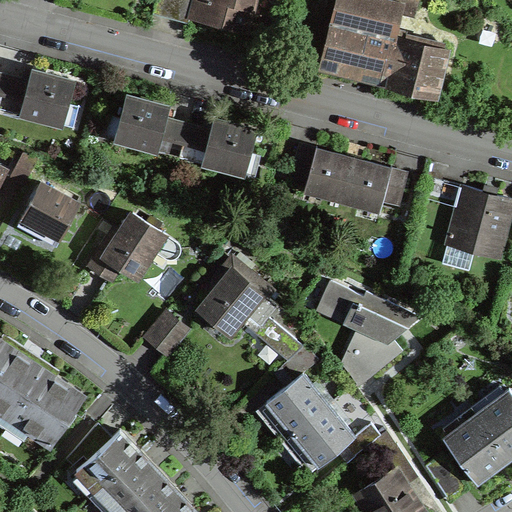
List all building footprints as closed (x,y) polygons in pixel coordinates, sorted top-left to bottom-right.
[(253,10),(255,0),(156,0),(153,13),(188,22),(190,17),(217,25),(244,32),(248,16),(250,9),(253,10)] [(445,48),(334,21),(325,59),(387,74),(394,76),(392,82),(434,92),(445,48)] [(32,68),(29,80),(6,74),(0,97),(0,106),(62,123),(74,79),(37,69),(32,68)] [(180,154),(189,123),(165,116),(169,105),(135,96),(127,94),(115,137),(180,154)] [(218,118),(214,117),(211,128),(189,123),(180,154),(244,172),(256,128),(218,118)] [(322,193),(342,199),(354,156),(317,146),(317,144),(316,144),(315,146),(311,145),(299,141),(290,173),(307,178),(306,182),(324,187),(322,193)] [(10,176),(23,183),(38,155),(23,151),(10,176)] [(367,160),(354,156),(342,199),(363,204),(365,198),(382,203),(383,198),(400,203),(408,171),(391,167),(392,165),(391,164),(390,166),(367,160)] [(43,227),(60,236),(79,201),(41,181),(18,224),(25,228),(39,235),(43,227)] [(462,184),(448,234),(473,241),(471,248),(499,256),(511,205),(511,196),(497,193),(499,185),(484,181),(482,189),(476,187),(462,184)] [(119,264),(136,275),(164,231),(133,211),(121,229),(115,225),(90,264),(97,268),(111,277),(119,264)] [(240,318),(284,362),(303,343),(267,314),(276,303),(278,305),(279,303),(269,295),(275,288),(251,268),(249,270),(232,256),(207,287),(213,292),(199,308),(209,316),(229,332),(240,318)] [(403,349),(393,337),(407,326),(421,315),(366,289),(364,294),(330,278),(320,299),(361,318),(341,361),(351,374),(359,385),(403,349)] [(166,309),(145,334),(159,345),(180,320),(166,309)] [(0,363),(12,346),(0,337),(0,363)] [(280,426),(288,436),(329,402),(303,371),(319,358),(305,341),(303,343),(284,362),(281,364),(293,379),(267,400),(267,401),(265,403),(271,412),(280,426)] [(0,409),(11,417),(44,367),(23,353),(12,346),(0,363),(0,409)] [(44,367),(11,417),(51,444),(66,421),(69,423),(76,413),(73,410),(84,394),(50,371),(44,367)] [(511,393),(510,391),(477,415),(511,461),(511,460),(511,393)] [(355,454),(371,441),(381,433),(371,421),(355,434),(329,402),(288,436),(296,446),(298,448),(316,465),(318,463),(319,464),(345,443),(355,454)] [(478,485),(511,461),(477,415),(445,440),(478,485)] [(96,489),(139,448),(123,431),(120,427),(77,468),(96,489)] [(381,433),(371,441),(390,469),(360,489),(370,505),(367,507),(370,511),(424,511),(405,483),(418,475),(418,474),(387,428),(381,433)] [(139,448),(96,489),(114,509),(158,468),(144,453),(139,448)] [(426,463),(448,496),(466,483),(443,451),(426,463)] [(158,468),(114,509),(117,511),(150,511),(177,487),(162,472),(158,468)] [(190,511),(195,507),(181,492),(177,487),(150,511),(190,511)]
